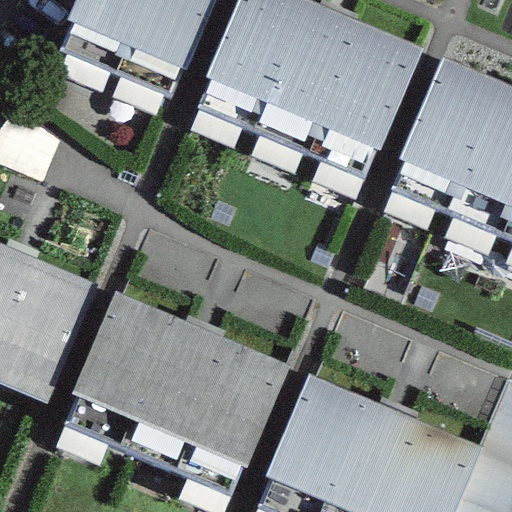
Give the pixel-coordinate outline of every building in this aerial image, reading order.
[(217,0),(86,0),(62,58),(173,105),(217,0)] [(415,66),(259,0),(249,0),(199,118),(363,188),(415,66)] [(511,107),(446,80),(394,202),(511,251),(511,107)] [(74,296),(0,264),(0,398),(25,409),(74,296)] [(267,377),(95,301),(48,406),(221,482),(267,377)] [(437,511),(461,456),(284,383),(243,482),(316,511),(437,511)]
